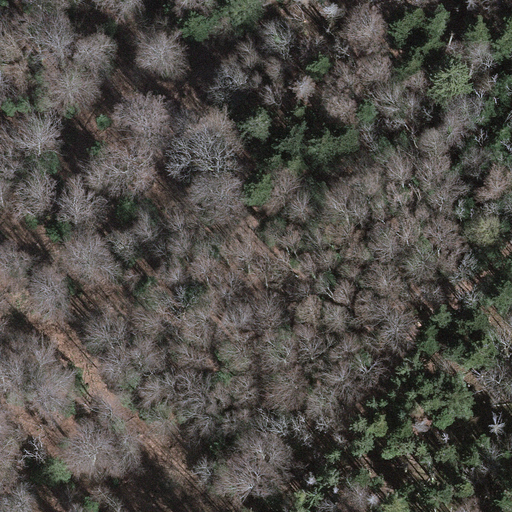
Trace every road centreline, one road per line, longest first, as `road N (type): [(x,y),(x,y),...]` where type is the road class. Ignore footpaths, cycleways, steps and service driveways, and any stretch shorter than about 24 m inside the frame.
road 1 (track): [(340,0),(267,43),(202,103),(0,322)]
road 2 (track): [(511,252),(388,367),(282,511)]
